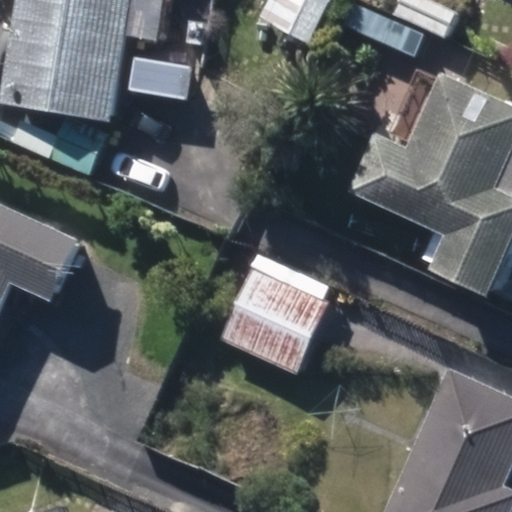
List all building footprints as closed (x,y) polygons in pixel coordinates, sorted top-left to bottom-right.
[(169,0),(21,0),(4,106),(112,124),(124,47),(161,52),(169,0)] [(219,0),(217,25),(214,56),(213,57),(212,57),(210,87),(260,89),(261,60),(241,59),(243,28),(249,0),(219,0)] [(406,0),(396,19),(446,45),(460,19),(423,0),(406,0)] [(436,273),(493,300),(511,261),(511,108),(448,78),(411,154),(383,140),(357,194),(453,239),(436,273)] [(0,316),(13,286),(56,305),(83,243),(0,206),(0,316)] [(224,342),(301,377),(331,311),(326,308),(332,293),(296,278),(290,291),(255,276),(224,342)] [(391,511),(511,511),(511,490),(507,488),(511,477),(511,399),(455,374),(391,511)]
